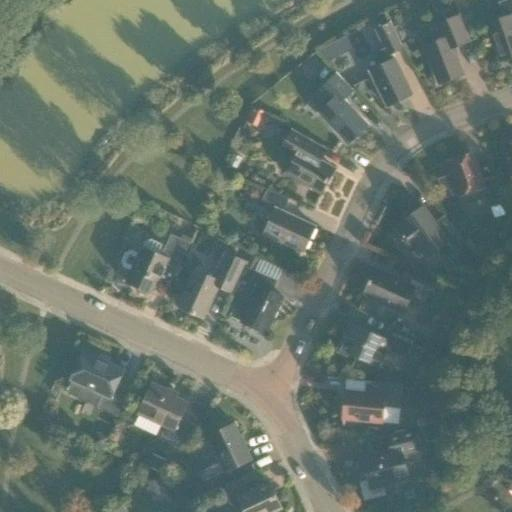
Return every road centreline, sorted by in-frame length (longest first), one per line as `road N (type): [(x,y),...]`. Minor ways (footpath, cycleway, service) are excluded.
road 1 (residential): [(271,393),(380,155),(443,113),(511,94)]
road 2 (residential): [(271,393),(0,267)]
road 3 (residential): [(334,511),(271,393)]
